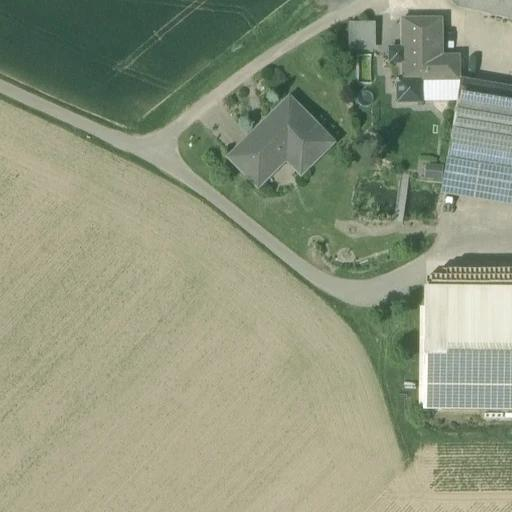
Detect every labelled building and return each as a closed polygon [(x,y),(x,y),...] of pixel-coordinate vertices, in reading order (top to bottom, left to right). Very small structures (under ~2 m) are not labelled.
[(511,0),(448,0),(448,1),(457,9),(511,21),(511,90),(460,81),(456,104),(447,160),(511,170),(511,0)] [(421,83),(459,82),(458,58),(441,59),(441,21),(401,21),(401,50),(396,50),(396,51),(393,51),(390,55),(390,57),(389,57),(389,65),(401,65),(401,80),(397,80),(397,81),(395,82),(395,84),(397,84),(397,105),(422,104),(421,83)] [(348,24),(349,53),(375,52),(374,24),(348,24)] [(460,81),(459,82),(421,83),(422,104),(456,104),(460,81)] [(228,160),(257,189),(286,161),(291,156),(306,171),(330,148),(305,123),(308,120),(289,101),(228,160)] [(291,156),(286,161),(301,176),(306,171),(291,156)] [(511,199),(511,170),(447,160),(442,188),(511,199)] [(443,166),(425,165),(424,179),(441,181),(443,166)] [(424,310),(511,310),(511,290),(424,289),(424,310)] [(511,310),(424,310),(423,411),(511,411),(511,310)]
